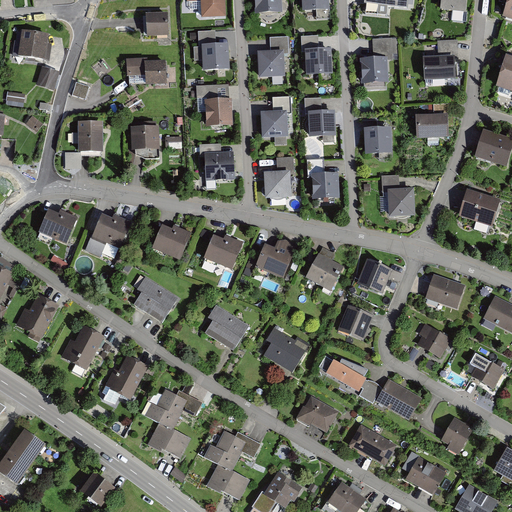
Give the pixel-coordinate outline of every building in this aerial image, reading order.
[(189,0),(189,2),(202,1),(203,20),(228,19),(227,0),(189,0)] [(255,0),(256,13),(284,11),(283,0),(255,0)] [(329,0),(304,0),(305,11),(330,9),(329,0)] [(410,0),(368,0),(368,8),(409,13),(410,0)] [(468,0),(445,0),(444,11),(467,13),(468,0)] [(170,17),(147,18),(148,37),(170,36),(170,17)] [(49,35),(24,31),(19,57),(44,62),(49,35)] [(231,45),(217,45),(217,33),(200,33),(201,73),(232,72),(231,45)] [(321,36),(302,36),(303,54),(309,54),(310,79),(336,78),(334,49),(321,49),(321,36)] [(288,39),(271,40),(271,53),(261,53),(262,78),(286,77),(285,56),(289,56),(288,39)] [(372,42),(374,59),(362,60),(363,85),(389,83),(388,61),(393,61),(392,41),(372,42)] [(463,42),(439,43),(440,58),(428,58),(428,81),(459,81),(459,62),(464,62),(463,42)] [(511,59),(505,58),(496,89),(511,93),(511,59)] [(149,61),(128,62),(128,77),(145,76),(146,88),(170,86),(168,63),(149,64),(149,61)] [(60,71),(39,67),(35,85),(56,90),(60,71)] [(90,87),(77,83),(73,96),(86,100),(90,87)] [(228,85),(197,87),(199,115),(208,114),(208,128),(234,126),(232,100),(229,100),(228,85)] [(26,96),(8,93),(7,103),(24,106),(26,96)] [(131,111),(145,105),(141,96),(128,101),(131,111)] [(273,99),(274,114),(264,114),(265,139),(291,138),(290,99),(273,99)] [(307,116),(310,116),(311,135),(339,135),(338,110),(323,111),(323,100),(307,100),(307,116)] [(453,137),(452,116),(420,118),(420,139),(453,137)] [(104,124),(81,124),(82,153),(105,153),(104,124)] [(159,127),(134,129),(136,154),(161,152),(159,127)] [(395,153),(393,129),(369,130),(370,154),(395,153)] [(511,163),(511,141),(487,133),(480,156),(511,166),(511,163)] [(222,144),(200,145),(201,157),(205,157),(206,183),(235,182),(234,154),(222,154),(222,144)] [(278,175),(267,175),(269,201),(293,200),(291,176),(295,176),(294,158),(277,159),(278,175)] [(340,172),(327,173),(326,160),(309,161),(310,178),(313,178),(315,200),(342,197),(340,172)] [(419,188),(401,188),(401,177),(383,178),(383,195),(391,195),(391,217),(419,216),(419,188)] [(503,202),(468,192),(461,216),(497,226),(503,202)] [(43,235),(67,245),(78,218),(61,211),(60,213),(53,211),(43,235)] [(105,215),(95,236),(121,248),(132,224),(114,215),(113,218),(105,215)] [(164,225),(154,249),(182,261),(194,232),(176,225),(174,229),(164,225)] [(217,236),(206,258),(232,270),(244,244),(227,236),(225,240),(217,236)] [(269,244),(257,267),(283,280),(297,252),(280,243),(277,248),(269,244)] [(319,255),(306,279),(332,293),(345,269),(319,255)] [(67,264),(54,257),(51,261),(65,269),(67,264)] [(394,270),(369,261),(360,284),(385,294),(394,270)] [(0,302),(16,274),(0,265),(0,302)] [(228,287),(234,274),(225,270),(219,284),(228,287)] [(437,277),(428,300),(458,311),(467,288),(437,277)] [(141,289),(145,291),(135,307),(162,323),(178,298),(147,279),(141,289)] [(58,308),(36,296),(20,326),(42,338),(58,308)] [(511,305),(496,299),(487,321),(511,332),(511,305)] [(375,317),(350,306),(339,330),(364,342),(375,317)] [(213,318),(218,321),(208,336),(234,353),(250,328),(219,308),(213,318)] [(106,338),(84,326),(68,356),(90,368),(106,338)] [(450,341),(429,329),(419,346),(440,359),(450,341)] [(271,340),(275,343),(266,358),(292,375),(308,350),(277,330),(271,340)] [(151,368),(130,357),(114,387),(135,399),(151,368)] [(506,372),(481,359),(471,378),(495,391),(506,372)] [(334,364),(327,376),(360,394),(367,382),(334,364)] [(426,402),(392,382),(380,401),(415,422),(426,402)] [(147,418),(176,431),(185,408),(198,414),(204,402),(183,393),(181,398),(167,392),(160,407),(153,404),(147,418)] [(341,413),(312,398),(301,420),(330,434),(341,413)] [(477,433),(456,420),(443,440),(464,453),(477,433)] [(192,438),(160,424),(150,447),(182,461),(192,438)] [(361,428),(350,447),(386,468),(397,449),(361,428)] [(48,447),(27,432),(0,469),(0,473),(20,487),(48,447)] [(219,465),(235,472),(243,454),(256,460),(263,444),(239,433),(237,438),(226,433),(219,448),(212,445),(205,459),(219,465)] [(511,451),(509,450),(496,472),(511,481),(511,451)] [(448,476),(417,460),(406,480),(438,496),(448,476)] [(235,472),(219,465),(209,486),(242,502),(252,480),(235,472)] [(118,489),(99,475),(85,494),(105,508),(118,489)] [(304,491),(279,475),(266,495),(292,511),(304,491)] [(362,511),(370,501),(345,485),(331,506),(339,511),(362,511)] [(495,511),(500,503),(470,488),(458,511),(495,511)]
